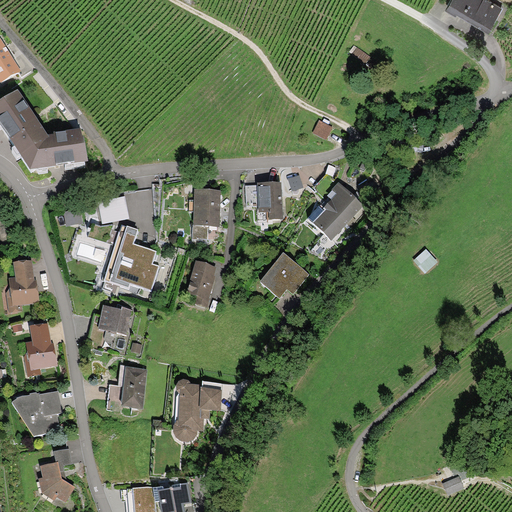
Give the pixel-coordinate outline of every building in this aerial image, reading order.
[(502,6),(492,0),(448,0),(446,5),(476,23),(488,30),(502,6)] [(21,71),(0,39),(0,81),(1,83),(21,71)] [(367,66),(372,58),(358,50),(353,57),(367,66)] [(49,136),(18,91),(0,103),(0,128),(1,128),(3,130),(14,148),(11,149),(17,158),(20,156),(31,173),(55,168),(88,162),(82,130),(49,136)] [(333,129),(320,121),(313,132),(326,140),(333,129)] [(401,140),(395,147),(403,154),(409,146),(401,140)] [(306,174),(296,174),(297,184),(306,183),(306,174)] [(353,197),(339,183),(338,185),(327,174),(313,189),(325,200),(307,219),(333,243),(370,203),(358,192),(353,197)] [(282,183),(258,184),(260,214),(269,214),(269,221),(284,221),(282,183)] [(222,191),(195,190),(193,240),(220,241),(222,191)] [(125,198),(99,203),(103,224),(129,219),(125,198)] [(81,210),(64,213),(67,227),(83,224),(81,210)] [(130,283),(151,290),(159,268),(151,266),(155,253),(136,247),(133,246),(137,232),(123,227),(106,281),(128,288),(130,283)] [(428,251),(415,262),(426,275),(439,264),(428,251)] [(284,256),(261,283),(280,299),(288,290),(293,294),(308,276),(284,256)] [(34,281),(32,262),(14,264),(15,278),(9,279),(11,289),(7,293),(10,313),(22,311),(22,305),(39,303),(37,281),(34,281)] [(217,269),(197,262),(187,295),(196,298),(194,305),(208,309),(211,299),(210,299),(216,277),(214,277),(217,269)] [(124,352),(133,311),(122,309),(122,311),(104,307),(102,318),(96,317),(89,348),(110,352),(110,349),(124,352)] [(52,345),(48,324),(30,327),(33,342),(26,343),(28,354),(24,358),(26,371),(30,377),(42,375),(41,370),(58,367),(54,345),(52,345)] [(143,346),(133,343),(131,352),(141,354),(143,346)] [(143,410),(147,370),(122,367),(119,387),(110,386),(108,409),(121,410),(121,407),(143,410)] [(222,391),(203,389),(203,386),(191,386),(189,381),(184,381),(179,382),(177,387),(177,392),(180,395),(179,422),(178,422),(174,427),(174,433),(177,439),(182,442),(188,443),(194,440),(198,435),(198,431),(204,431),(204,419),(210,419),(210,411),(221,411),(222,391)] [(11,404),(34,437),(61,431),(57,415),(62,414),(61,408),(57,392),(39,396),(39,395),(18,399),(11,404)] [(41,468),(43,479),(39,480),(42,495),(63,508),(76,488),(68,483),(64,467),(72,465),(69,450),(54,453),(56,464),(41,468)] [(443,485),(446,494),(461,489),(457,480),(443,485)] [(172,489),(157,492),(160,511),(186,511),(186,506),(193,504),(189,483),(172,486),(172,489)] [(155,511),(154,488),(128,490),(129,511),(155,511)]
